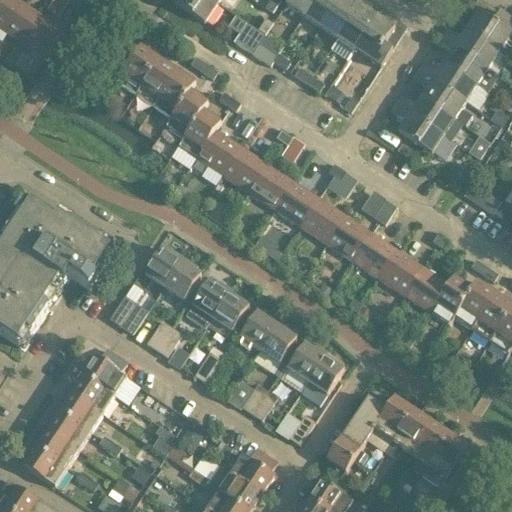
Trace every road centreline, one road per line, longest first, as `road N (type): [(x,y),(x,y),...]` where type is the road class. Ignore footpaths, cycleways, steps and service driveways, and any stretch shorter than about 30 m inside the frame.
road 1 (residential): [(337,156),(244,100),(218,66),(151,20),(96,0)]
road 2 (residential): [(97,326),(144,254),(0,168)]
road 3 (residential): [(303,465),(110,335)]
road 4 (residential): [(511,269),(337,156)]
road 5 (residential): [(97,326),(75,326),(0,444)]
road 6 (residential): [(337,156),(427,24)]
road 7 (residential): [(303,465),(373,359)]
